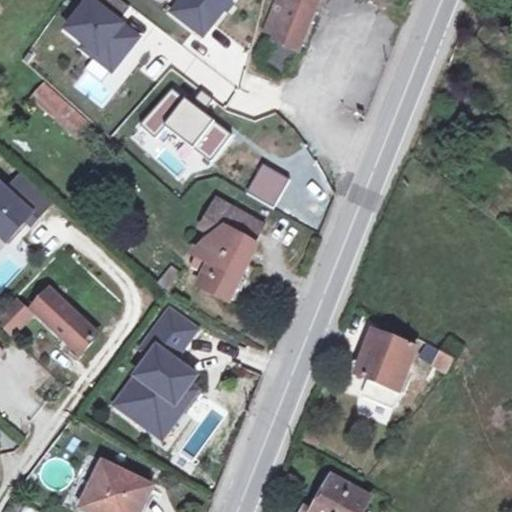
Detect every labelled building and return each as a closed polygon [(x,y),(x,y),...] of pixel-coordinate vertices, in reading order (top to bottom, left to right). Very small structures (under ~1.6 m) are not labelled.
[(135,0),(160,17),(170,0),(135,0)] [(280,0),(268,28),(303,43),(322,0),(280,0)] [(70,104),(59,116),(84,137),(94,126),(70,104)] [(0,181),(0,232),(6,238),(31,209),(0,181)] [(242,277),(257,248),(254,246),(266,228),(221,204),(204,230),(218,239),(200,255),(197,257),(202,259),(212,264),(208,271),(200,286),(229,300),(236,287),(243,290),(249,281),(242,277)] [(212,264),(202,259),(198,267),(208,271),(212,264)] [(96,336),(48,291),(32,310),(80,354),(96,336)] [(29,317),(17,304),(0,320),(0,323),(11,335),(29,317)] [(196,327),(171,309),(145,345),(153,351),(115,403),(162,438),(201,385),(192,378),(196,373),(174,356),(196,327)] [(375,334),(356,377),(371,384),(398,395),(404,398),(414,376),(408,373),(417,352),(375,334)] [(421,359),(446,373),(453,363),(428,348),(421,359)] [(395,403),(398,395),(371,384),(367,391),(395,403)] [(141,511),(153,489),(107,467),(86,510),(90,511),(141,511)] [(324,477),(306,511),(315,511),(331,481),(324,477)] [(363,511),(370,500),(331,481),(315,511),(363,511)]
